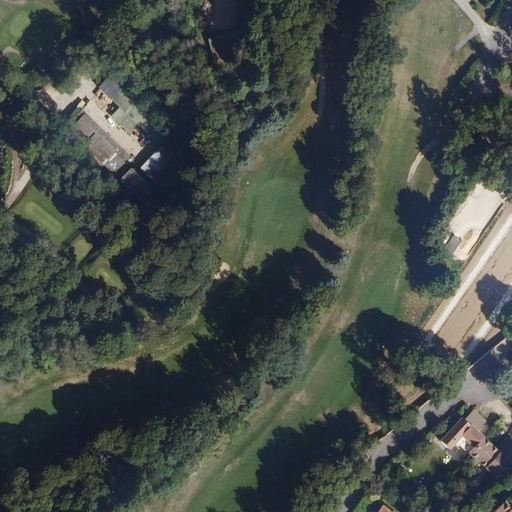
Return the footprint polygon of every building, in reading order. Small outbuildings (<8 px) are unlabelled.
[(119,107),(111,116),(130,133),(145,118),(138,111),(144,105),(110,74),(97,87),(119,107)] [(76,140),(88,129),(78,118),(66,129),(76,140)] [(139,186),(88,129),(76,140),(127,196),(139,186)] [(143,167),(155,179),(174,157),(162,146),(143,167)] [(115,234),(61,174),(49,185),(103,245),(115,234)] [(140,211),(127,196),(106,215),(120,230),(140,211)] [(452,254),(462,240),(453,234),(443,249),(452,254)] [(496,444),(478,428),(487,419),(474,408),(466,417),(463,414),(435,444),(444,452),(452,444),(466,456),(470,451),(499,477),(511,462),(511,438),(511,437),(501,448),(496,444)] [(501,448),(511,437),(506,433),(496,444),(501,448)]
